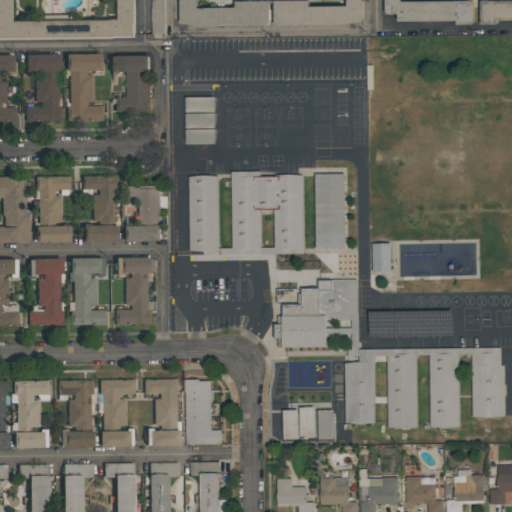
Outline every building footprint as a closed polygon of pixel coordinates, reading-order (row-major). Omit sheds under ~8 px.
[(0,0),(0,38),(137,37),(136,0),(0,0)] [(164,0),(151,0),(152,35),(165,34),(164,0)] [(180,0),(181,26),(271,26),(271,1),(235,2),(235,8),(199,8),(198,0),(347,0),(347,6),(309,7),(309,0),(275,1),(275,26),(365,25),(364,0),(180,0)] [(473,1),(401,2),(401,0),(385,0),(385,14),(398,14),(398,22),(457,21),(457,25),(473,25),(473,1)] [(511,0),(480,1),(480,22),(511,21),(511,0)] [(0,54),(0,121),(16,121),(16,107),(5,107),(4,74),(14,74),(14,54),(0,54)] [(25,122),(59,121),(58,54),(25,54),(26,74),(35,74),(35,105),(25,106),(25,122)] [(100,54),(67,54),(68,121),(103,120),(102,104),(92,104),(91,72),(100,72),(100,54)] [(110,56),(110,72),(126,72),(126,97),(115,97),(115,112),(150,112),(150,56),(110,56)] [(185,98),(185,113),(215,112),(215,97),(185,98)] [(215,128),(215,113),(185,114),(186,128),(215,128)] [(215,129),(185,129),(186,144),(215,144),(215,129)] [(230,172),(231,254),(304,254),(303,175),(260,176),(260,172),(230,172)] [(345,174),(315,174),(316,249),(346,248),(345,174)] [(93,219),(114,220),(115,176),(82,175),(82,189),(94,190),(93,219)] [(0,243),(26,244),(26,177),(0,176),(0,197),(2,198),(2,226),(0,226),(0,243)] [(218,176),(188,176),(189,252),(203,251),(203,255),(219,255),(218,176)] [(69,177),(38,177),(38,223),(60,223),(60,191),(69,191),(69,177)] [(124,242),(161,241),(160,209),(166,209),(166,197),(160,197),(160,186),(126,186),(126,201),(137,201),(137,226),(124,226),(124,242)] [(69,241),(69,225),(36,226),(36,242),(69,241)] [(83,226),(84,242),(117,241),(116,225),(83,226)] [(391,271),(390,243),(373,244),(373,272),(391,271)] [(115,325),(149,324),(148,272),(155,271),(155,257),(116,258),(116,276),(124,275),(125,308),(115,309),(115,325)] [(0,327),(18,328),(18,305),(7,305),(7,275),(16,275),(17,259),(0,258),(0,327)] [(28,325),(61,325),(60,258),(29,258),(29,276),(37,276),(37,309),(28,309),(28,325)] [(105,325),(105,309),(96,309),(96,276),(104,276),(104,258),(69,258),(69,281),(73,281),(73,302),(70,302),(70,325),(105,325)] [(302,288),(302,304),(283,304),(283,324),(275,324),(275,337),(283,337),(283,348),(330,348),(330,335),(352,335),(352,348),(358,348),(357,280),(332,280),(332,288),(302,288)] [(504,417),(503,348),(359,350),(359,363),(344,363),(345,424),(375,423),(374,356),(387,356),(388,428),(417,428),(416,356),(429,355),(430,428),(459,427),(458,357),(471,357),(472,418),(504,417)] [(101,380),(102,428),(125,428),(124,396),(134,395),(134,379),(101,380)] [(143,379),(144,395),(153,395),(154,424),(165,424),(165,429),(177,429),(177,379),(143,379)] [(47,447),(47,429),(39,429),(39,401),(48,401),(48,380),(15,381),(15,423),(13,423),(13,448),(47,447)] [(67,426),(91,426),(91,380),(58,380),(58,396),(68,396),(67,426)] [(212,430),(211,380),(185,380),(186,445),(222,444),(222,430),(212,430)] [(300,407),(300,437),(315,437),(315,407),(300,407)] [(299,440),(298,410),(283,410),(284,440),(299,440)] [(318,410),(319,440),(334,439),(333,410),(318,410)] [(66,447),(93,446),(92,430),(65,431),(66,447)] [(100,446),(133,446),(132,430),(99,431),(100,446)] [(149,446),(179,445),(179,430),(149,431),(149,446)] [(0,448),(8,448),(7,432),(0,431),(0,448)] [(149,511),(167,511),(167,476),(179,476),(178,462),(148,463),(149,511)] [(219,462),(190,463),(190,476),(200,476),(201,511),(224,511),(224,500),(220,500),(219,462)] [(81,511),(82,478),(95,478),(95,464),(63,463),(62,511),(81,511)] [(115,511),(133,511),(133,463),(104,463),(104,478),(115,477),(115,511)] [(18,465),(18,476),(47,475),(47,464),(18,465)] [(511,465),(497,466),(497,490),(490,490),(490,505),(505,504),(505,492),(511,491),(511,465)] [(483,475),(471,475),(470,470),(454,471),(455,500),(446,501),(446,511),(462,511),(462,501),(484,501),(483,475)] [(48,511),(48,475),(29,475),(29,511),(48,511)] [(435,477),(406,478),(406,504),(428,503),(427,511),(442,511),(442,500),(436,500),(435,477)] [(320,478),(321,505),(342,505),(342,511),(357,511),(357,502),(349,502),(349,478),(320,478)] [(397,478),(360,479),(360,511),(375,511),(376,505),(398,504),(397,478)] [(277,507),(299,507),(298,511),(314,511),(314,502),(306,503),(306,487),(292,487),(292,479),(277,479),(277,507)]
